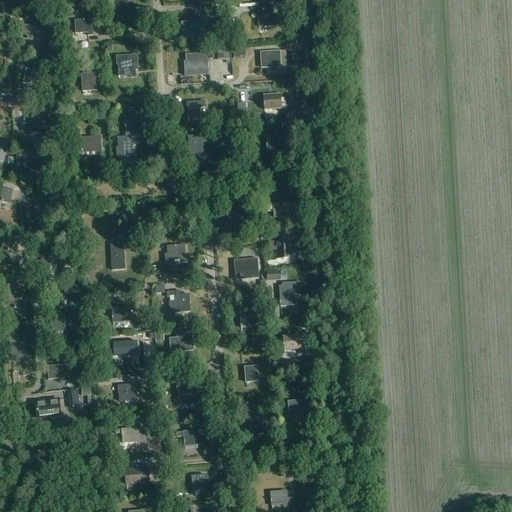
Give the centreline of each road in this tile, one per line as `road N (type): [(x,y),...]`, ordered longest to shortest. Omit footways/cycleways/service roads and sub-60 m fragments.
road 1 (track): [(0,395),(33,391),(40,382),(4,0)]
road 2 (unclassified): [(163,85),(173,182),(209,224),(230,471)]
road 3 (unclassified): [(230,471),(324,458),(327,398)]
